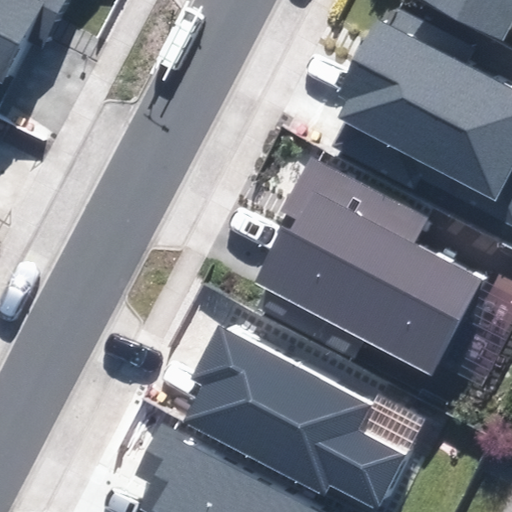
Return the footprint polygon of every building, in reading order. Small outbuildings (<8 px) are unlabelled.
[(0,0),(0,77),(3,78),(27,32),(43,40),(64,0),(0,0)] [(511,0),(442,0),(505,33),(511,19),(511,0)] [(511,91),(379,22),(342,92),(351,97),(340,118),(427,163),(420,176),(511,224),(511,91)] [(423,219),(312,161),(287,208),(299,215),(262,284),(430,372),(478,280),(410,245),(423,219)] [(370,406),(218,327),(192,376),(209,385),(189,421),(322,490),(326,482),(373,508),(401,455),(357,432),(370,406)] [(324,511),(162,427),(138,473),(167,488),(154,511),(324,511)]
